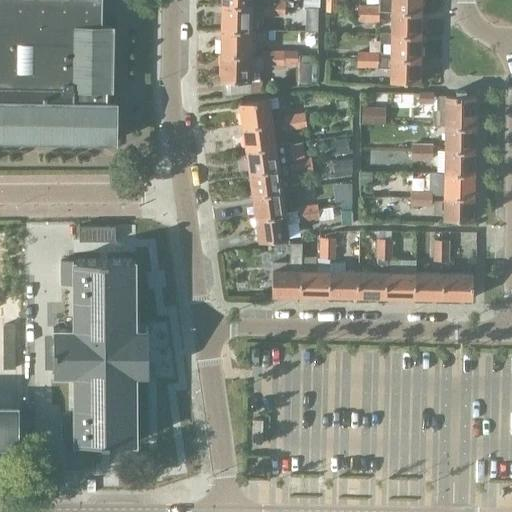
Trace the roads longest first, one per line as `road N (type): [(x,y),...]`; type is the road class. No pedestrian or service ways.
road 1 (residential): [(510,331),(202,326)]
road 2 (unclassified): [(183,193),(170,91),(171,0)]
road 3 (unclassified): [(223,511),(202,326)]
road 4 (unclassified): [(0,194),(183,193)]
road 5 (unclassified): [(202,326),(183,193)]
